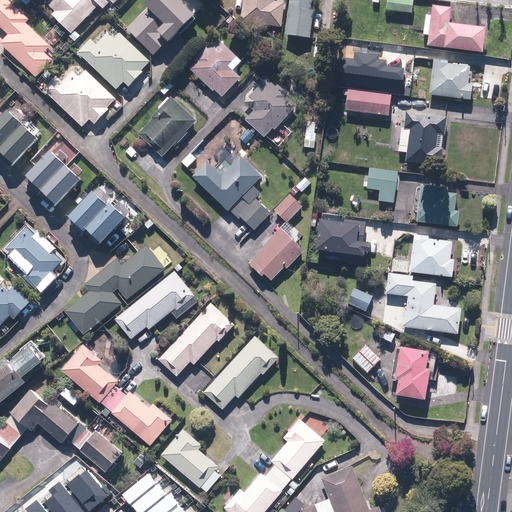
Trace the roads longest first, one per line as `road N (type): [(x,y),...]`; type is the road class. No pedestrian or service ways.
road 1 (residential): [(0,183),(80,263),(0,349)]
road 2 (secondary): [(511,309),(486,511)]
road 3 (residential): [(174,58),(91,150)]
